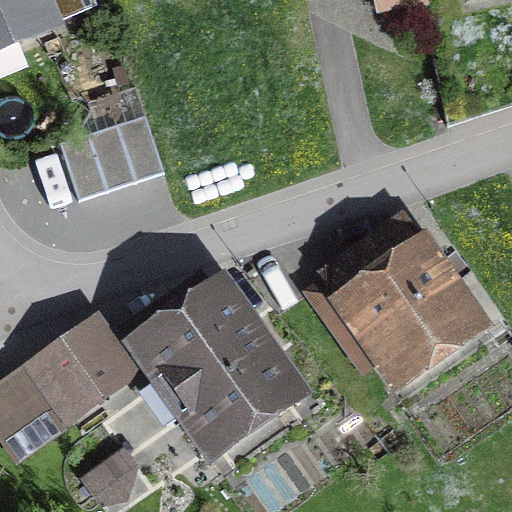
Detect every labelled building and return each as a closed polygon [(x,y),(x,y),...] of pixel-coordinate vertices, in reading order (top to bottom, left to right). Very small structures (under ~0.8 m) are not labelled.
[(0,0),(0,48),(52,26),(40,0),(0,0)] [(59,145),(78,203),(164,175),(145,117),(59,145)] [(471,331),(399,227),(306,294),(340,342),(365,324),(403,379),(471,331)] [(217,448),(287,398),(202,278),(132,327),(217,448)] [(128,375),(95,328),(0,395),(0,426),(18,452),(128,375)] [(86,480),(101,501),(122,495),(132,466),(123,453),(86,480)]
